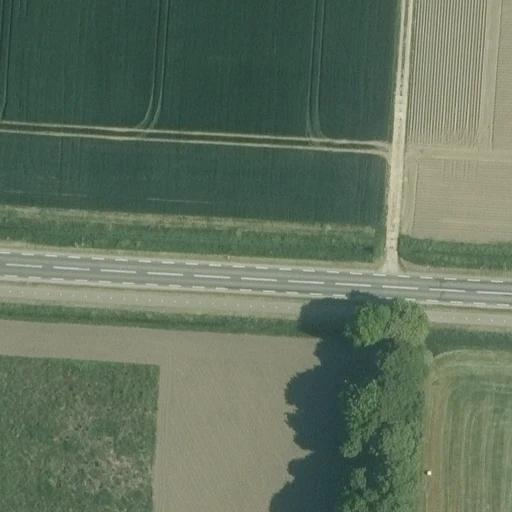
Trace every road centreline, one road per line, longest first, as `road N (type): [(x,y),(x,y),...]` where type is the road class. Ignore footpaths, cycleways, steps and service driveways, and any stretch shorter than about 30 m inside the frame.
road 1 (secondary): [(511,296),(0,265)]
road 2 (track): [(388,288),(408,0)]
